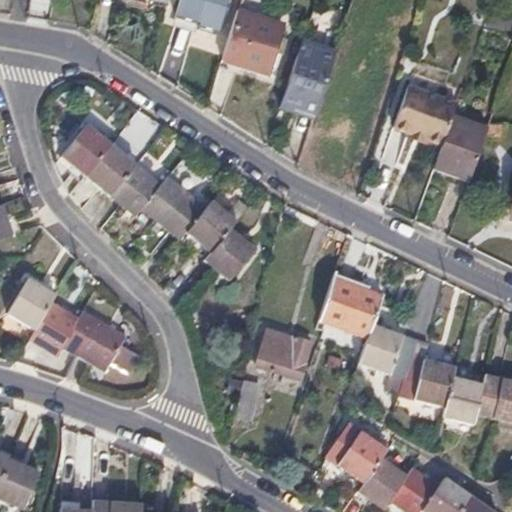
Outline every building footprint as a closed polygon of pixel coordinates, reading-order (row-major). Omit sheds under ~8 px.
[(0,0),(0,14),(8,15),(10,0),(9,0),(0,0)] [(190,27),(201,30),(212,34),(222,0),(176,0),(171,18),(191,24),(190,27)] [(511,12),(484,9),(477,29),(511,40),(511,12)] [(221,62),(244,69),(267,76),(282,25),(235,11),(221,62)] [(333,50),(301,40),(299,46),(331,56),(333,50)] [(331,56),(299,46),(278,108),(281,109),(284,108),(286,108),(287,108),(289,107),(290,106),(313,113),(331,56)] [(450,116),(454,103),(405,87),(391,129),(406,135),(409,135),(413,134),(424,137),(425,141),(427,142),(440,146),(442,140),(450,116)] [(281,109),(278,108),(311,119),(313,113),(290,106),(289,107),(287,108),(286,108),(284,108),(281,109)] [(130,113),(117,144),(138,153),(151,121),(130,113)] [(450,116),(442,140),(440,146),(434,164),(469,175),(483,132),(484,127),(450,116)] [(83,172),(108,141),(84,122),(59,152),(83,172)] [(497,137),(499,124),(486,123),(484,127),(483,132),(497,137)] [(409,135),(406,135),(405,139),(426,146),(427,142),(425,141),(424,137),(413,134),(409,135)] [(133,162),(108,141),(83,172),(107,192),(133,162)] [(158,182),(133,162),(107,192),(132,213),(138,206),(151,216),(163,201),(158,196),(159,193),(153,187),(158,182)] [(163,174),(158,182),(153,187),(159,193),(158,196),(163,201),(151,216),(176,236),(182,229),(202,205),(163,174)] [(207,198),(202,205),(182,229),(205,248),(225,226),(231,217),(207,198)] [(3,203),(0,204),(0,235),(11,232),(3,203)] [(250,246),(225,226),(205,248),(200,257),(224,276),(250,246)] [(315,317),(365,336),(369,324),(379,296),(329,277),(315,317)] [(26,281),(7,312),(35,328),(47,307),(53,297),(26,281)] [(35,328),(31,334),(59,349),(61,345),(77,354),(86,338),(79,334),(81,330),(74,327),(76,323),(47,307),(35,328)] [(84,312),(76,323),(74,327),(81,330),(79,334),(86,338),(77,354),(105,370),(110,361),(129,371),(138,355),(120,345),(125,335),(84,312)] [(355,362),(386,372),(394,347),(399,335),(369,324),(365,336),(355,362)] [(267,327),(260,345),(253,363),(294,378),(307,342),(267,327)] [(386,372),(400,377),(408,351),(394,347),(386,372)] [(400,377),(414,382),(420,359),(421,355),(408,351),(400,377)] [(411,397),(440,405),(448,376),(450,367),(420,359),(414,382),(411,397)] [(511,424),(511,382),(482,375),(480,384),(477,396),(493,400),(489,418),(511,424)] [(472,414),(489,418),(493,400),(477,396),(480,384),(448,376),(440,405),(438,414),(470,423),(472,414)] [(228,414),(235,415),(243,417),(253,383),(238,378),(228,414)] [(361,483),(379,457),(384,448),(358,431),(334,465),(361,483)] [(0,454),(0,483),(10,459),(0,454)] [(404,475),(379,457),(361,483),(355,491),(380,508),(386,501),(404,475)] [(38,470),(10,459),(0,483),(0,498),(22,508),(38,470)] [(410,467),(404,475),(386,501),(401,511),(417,511),(436,485),(410,467)] [(441,479),(436,485),(417,511),(456,511),(467,497),(441,479)] [(488,511),(467,497),(456,511),(488,511)] [(92,502),(91,511),(90,511),(141,511),(141,504),(92,502)]
